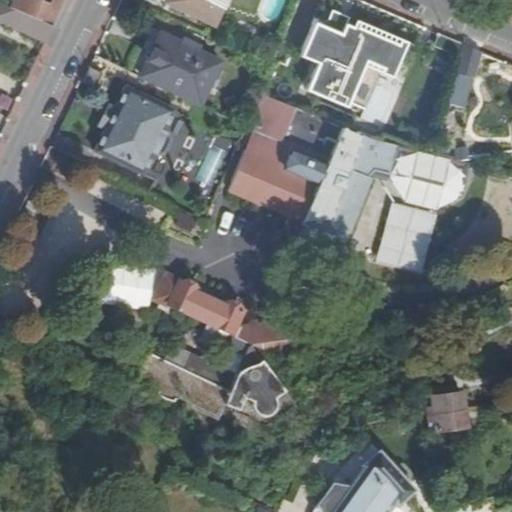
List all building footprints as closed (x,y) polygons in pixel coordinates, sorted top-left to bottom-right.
[(53,27),(65,0),(49,0),(47,4),(36,0),(14,0),(11,9),(53,27)] [(213,24),(225,0),(165,0),(165,1),(213,24)] [(11,9),(0,3),(0,22),(45,43),(53,27),(11,9)] [(396,74),(411,40),(358,17),(355,24),(346,20),(342,30),(315,18),(299,55),(317,64),(306,90),(362,115),(383,68),(396,74)] [(140,76),(200,105),(220,62),(161,33),(140,76)] [(273,54),(278,41),(267,37),(261,49),(273,54)] [(473,79),(481,52),(462,44),(454,72),(473,79)] [(99,74),(90,69),(84,82),(93,86),(99,74)] [(126,86),(115,108),(105,130),(95,153),(143,176),(154,153),(159,156),(165,154),(171,141),(169,135),(164,133),(174,110),(126,86)] [(470,163),(462,158),(457,160),(430,153),(365,137),(259,94),(245,126),(272,137),(273,134),(312,150),(307,162),(301,160),(296,161),(284,156),(287,150),(260,139),(253,155),(245,151),(229,190),(301,221),(302,223),(328,221),(349,168),(366,175),(375,167),(391,172),(390,176),(404,200),(436,210),(461,196),(470,163)] [(105,130),(115,108),(109,106),(98,127),(105,130)] [(369,176),(366,175),(349,168),(328,221),(302,223),(304,241),(321,240),(341,248),(369,176)] [(389,201),(373,261),(419,273),(435,214),(389,201)] [(84,302),(147,308),(152,266),(89,260),(84,302)] [(250,345),(293,339),(290,320),(239,328),(236,336),(231,333),(242,311),(225,302),(224,306),(196,293),(198,289),(180,281),(169,306),(250,345)] [(295,351),(293,339),(250,345),(258,356),(295,351)] [(258,356),(250,345),(236,376),(230,390),(252,400),(252,402),(254,402),(255,399),(266,409),(274,412),(282,414),(284,417),(286,415),(285,413),(295,407),(258,356)] [(229,391),(201,378),(149,353),(137,378),(157,387),(156,390),(158,392),(158,395),(161,396),(167,399),(171,400),(172,402),(175,401),(175,399),(179,400),(179,398),(219,416),(229,391)] [(230,390),(236,376),(208,363),(201,378),(229,391),(230,390)] [(425,409),(425,414),(460,409),(458,394),(428,397),(430,408),(425,409)] [(460,409),(425,414),(426,421),(431,421),(432,431),(463,427),(460,409)] [(398,504),(414,490),(379,451),(363,466),(365,469),(351,489),(337,480),(314,511),(387,511),(395,501),(398,504)]
